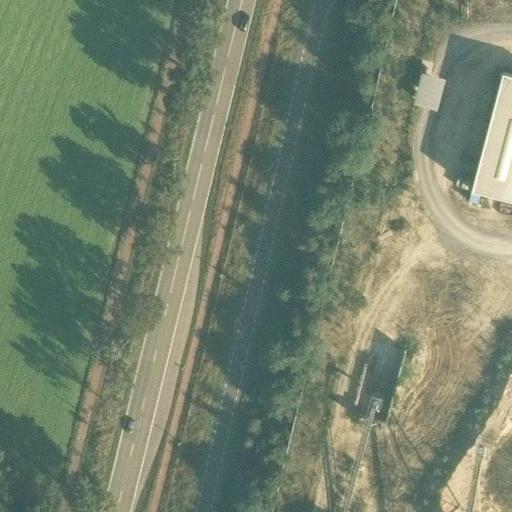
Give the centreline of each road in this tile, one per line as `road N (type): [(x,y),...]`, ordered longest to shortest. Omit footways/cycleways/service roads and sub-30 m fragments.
road 1 (secondary): [(115,511),(241,0)]
road 2 (unclassified): [(204,511),(324,0)]
